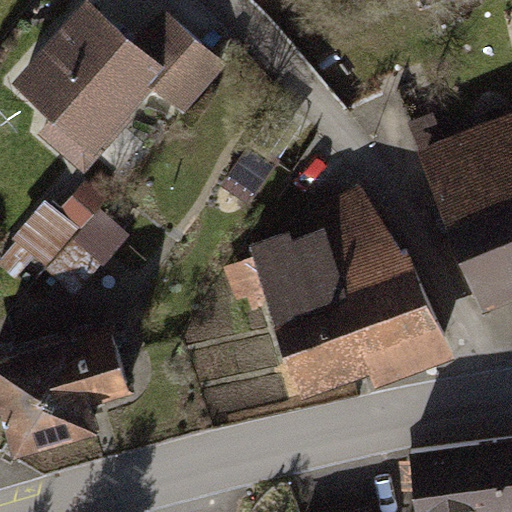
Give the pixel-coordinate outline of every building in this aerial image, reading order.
[(122,37),(80,0),(71,0),(1,79),(40,114),(45,147),(80,178),(152,97),(177,120),(227,64),(155,0),(122,37)] [(511,146),(500,116),(412,152),(473,300),(511,284),(511,146)] [(348,183),(235,244),(286,400),(352,377),(364,395),(444,365),(398,262),(348,183)] [(101,280),(128,225),(48,186),(21,240),(101,280)] [(103,327),(0,353),(0,455),(0,456),(92,432),(86,409),(122,399),(103,327)] [(511,511),(511,439),(393,450),(398,511),(511,511)]
